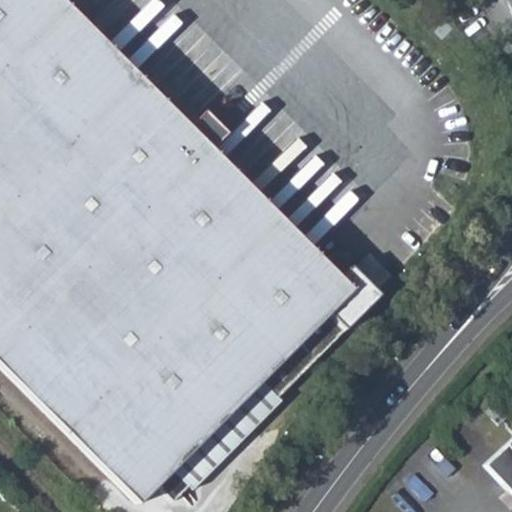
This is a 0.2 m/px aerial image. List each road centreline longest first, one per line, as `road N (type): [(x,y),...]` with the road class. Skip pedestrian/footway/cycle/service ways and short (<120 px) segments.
road 1 (unknown): [(230,0),(432,216)]
road 2 (tertiary): [(312,511),(481,304)]
